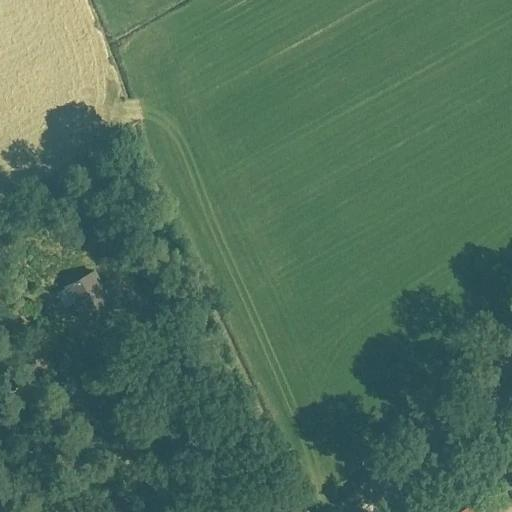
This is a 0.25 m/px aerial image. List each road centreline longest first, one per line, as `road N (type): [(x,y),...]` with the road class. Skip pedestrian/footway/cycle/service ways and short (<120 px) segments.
road 1 (track): [(132,273),(198,403),(207,484),(255,511)]
road 2 (track): [(365,511),(511,365)]
